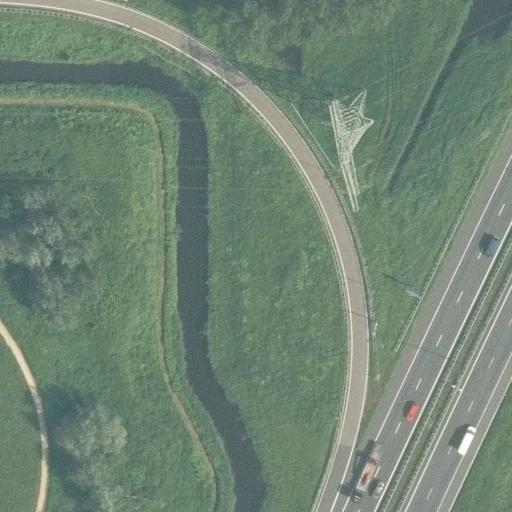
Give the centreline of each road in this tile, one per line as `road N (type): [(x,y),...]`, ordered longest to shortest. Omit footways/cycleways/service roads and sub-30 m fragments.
road 1 (motorway): [(49,0),(155,27),(202,53),(259,99),(329,200),(359,301),(359,360),(352,421),(323,511)]
road 2 (motorway): [(511,187),(355,511)]
road 3 (motorway): [(424,511),(511,326)]
